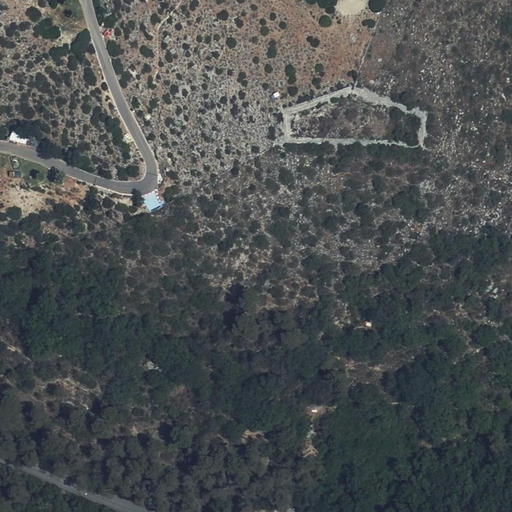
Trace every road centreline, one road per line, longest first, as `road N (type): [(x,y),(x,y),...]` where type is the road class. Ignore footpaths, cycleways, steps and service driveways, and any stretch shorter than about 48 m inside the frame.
road 1 (residential): [(0,144),(110,186),(131,189),(154,179),(86,0)]
road 2 (tertiary): [(0,452),(142,511)]
